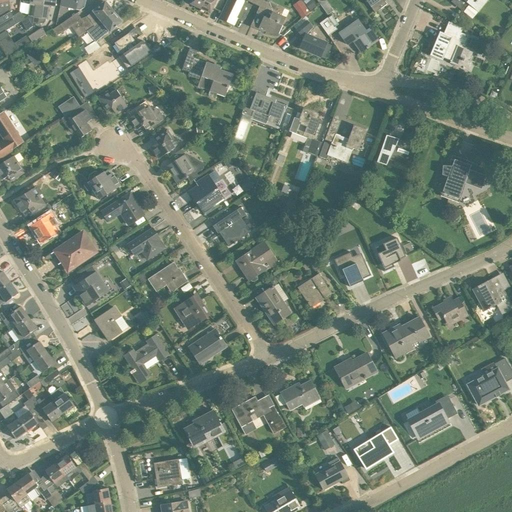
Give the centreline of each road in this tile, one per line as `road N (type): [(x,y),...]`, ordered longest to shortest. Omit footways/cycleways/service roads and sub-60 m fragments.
road 1 (residential): [(266,358),(511,243)]
road 2 (residential): [(266,358),(126,150),(112,144)]
road 3 (residential): [(377,86),(267,54),(133,0)]
road 4 (residential): [(108,420),(0,224)]
road 5 (residential): [(353,511),(511,425)]
road 6 (residential): [(108,420),(266,358)]
road 7 (residential): [(377,86),(511,138)]
road 8 (residential): [(511,120),(438,88),(377,86)]
